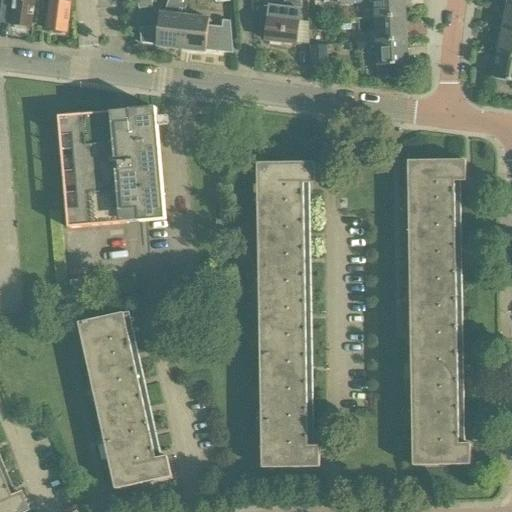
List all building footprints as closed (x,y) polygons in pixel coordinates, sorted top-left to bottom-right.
[(6,0),(6,7),(13,8),(11,26),(14,26),(16,29),(24,30),(27,28),(30,28),(34,0),(6,0)] [(52,0),(52,2),(50,2),(46,31),(66,34),(70,0),(52,0)] [(151,8),(150,0),(136,0),(137,9),(151,8)] [(269,8),(265,42),(295,45),(298,13),(298,10),(296,9),(297,1),(307,2),(306,0),(284,0),(284,9),(269,8)] [(337,0),(338,5),(354,4),(365,4),(369,6),(374,5),(374,19),(405,17),(404,0),(337,0)] [(511,8),(507,8),(502,32),(511,33),(511,8)] [(184,17),(160,14),(158,28),(139,29),(140,44),(156,46),(156,47),(180,50),(184,17)] [(184,17),(180,50),(184,51),(205,53),(205,51),(232,55),(230,23),(222,22),(221,28),(208,27),(209,20),(184,17)] [(405,17),(374,19),(376,43),(407,41),(405,17)] [(511,33),(502,32),(498,55),(511,57),(511,33)] [(367,35),(356,36),(356,44),(368,43),(367,35)] [(407,41),(376,43),(377,68),(378,80),(397,79),(396,70),(408,69),(407,41)] [(368,43),(356,44),(357,52),(368,52),(368,43)] [(326,46),(309,46),(310,71),(327,71),(326,46)] [(340,49),(340,60),(356,60),(356,49),(340,49)] [(511,57),(498,55),(493,83),(505,86),(506,82),(511,82),(511,57)] [(156,110),(58,118),(68,230),(165,221),(156,110)] [(454,246),(454,219),(453,192),(453,183),(465,182),(465,162),(408,163),(408,193),(409,220),(409,247),(410,274),(410,301),(411,327),(411,355),(412,382),(412,408),(412,436),(413,467),(470,466),(470,445),(458,445),(458,435),(457,408),(457,381),(456,354),(456,327),(455,300),(455,273),(454,246)] [(319,468),(319,447),(307,447),(303,185),(314,185),(314,164),(257,165),(262,469),(319,468)] [(171,478),(167,457),(155,460),(123,314),(78,324),(115,490),(171,478)] [(0,479),(0,511),(25,511),(26,511),(18,492),(7,497),(0,479)]
